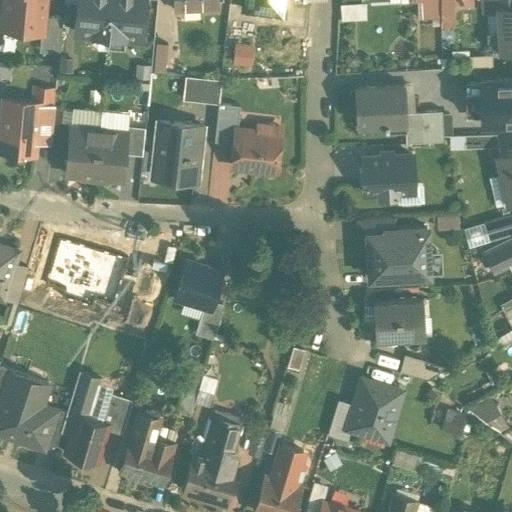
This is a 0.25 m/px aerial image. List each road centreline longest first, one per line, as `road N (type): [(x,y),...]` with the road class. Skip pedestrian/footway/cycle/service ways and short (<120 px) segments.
road 1 (residential): [(0,201),(317,216)]
road 2 (residential): [(317,216),(312,118),(324,11)]
